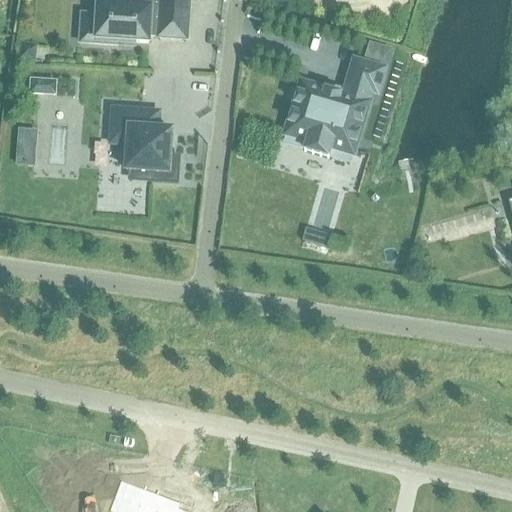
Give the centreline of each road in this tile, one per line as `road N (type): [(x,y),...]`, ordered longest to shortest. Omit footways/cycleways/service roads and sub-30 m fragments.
road 1 (residential): [(511,491),(0,382)]
road 2 (residential): [(511,341),(198,301)]
road 3 (residential): [(198,301),(237,0)]
road 4 (residential): [(198,301),(0,269)]
